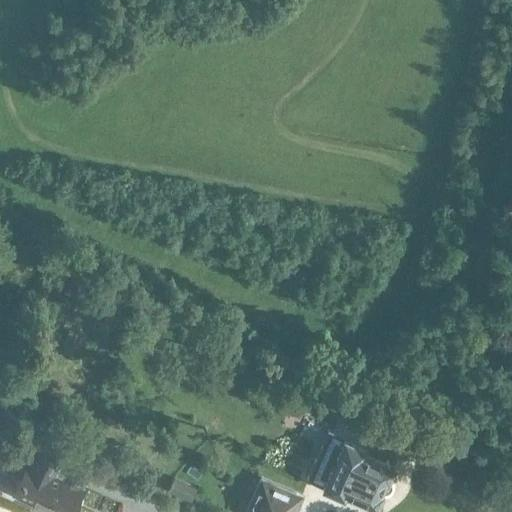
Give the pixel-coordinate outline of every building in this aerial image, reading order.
[(99,273),(54,254),(47,271),(67,280),(61,292),(86,303),(99,273)] [(346,434),(344,433),(343,435),(339,434),(319,479),(348,492),(347,494),(355,498),(356,494),(376,503),(382,489),(385,490),(387,489),(389,488),(392,486),(392,483),(392,481),(391,478),(388,475),(395,461),(384,456),(387,449),(366,440),(365,443),(355,438),(356,435),(347,432),(346,434)] [(46,511),(48,508),(55,511),(69,511),(82,486),(53,473),(60,460),(35,449),(35,450),(14,441),(3,465),(22,474),(14,493),(33,502),(31,505),(46,511)] [(175,475),(172,483),(194,492),(197,485),(175,475)] [(245,511),(295,511),(303,495),(262,477),(245,511)]
